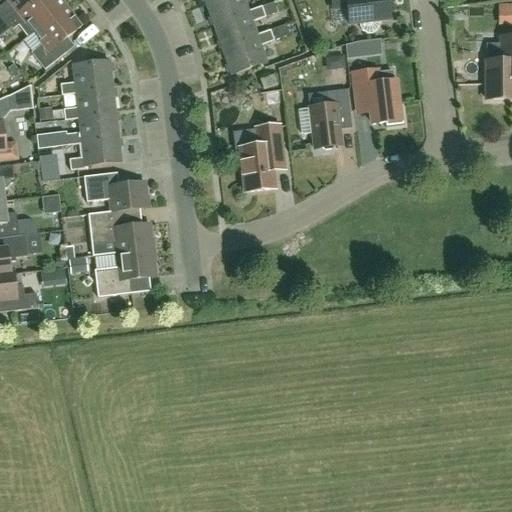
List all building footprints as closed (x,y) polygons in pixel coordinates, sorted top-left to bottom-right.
[(33,35),(65,9),(57,0),(10,0),(8,2),(11,6),(0,14),(0,15),(12,31),(23,22),(33,35)] [(248,14),(248,13),(243,0),(211,0),(204,3),(213,27),(248,14)] [(386,0),(331,0),(333,11),(347,9),(348,26),(359,24),(360,29),(362,32),(365,35),(369,36),(373,35),(376,33),(379,30),(380,26),(379,22),(389,21),(386,0)] [(278,14),(275,4),(248,13),(248,14),(213,27),(221,50),(257,38),(257,37),(252,24),(278,14)] [(65,9),(33,35),(43,47),(31,55),(44,72),(66,55),(59,46),(80,29),(65,9)] [(257,38),(221,50),(231,77),(266,64),(260,47),(290,37),(286,26),(270,32),(257,37),(257,38)] [(511,39),(500,39),(500,64),(486,64),(486,102),(511,101),(511,39)] [(75,95),(113,91),(109,63),(72,67),(74,85),(60,86),(61,98),(75,96),(75,95)] [(397,110),(396,97),(394,84),(392,84),(391,74),(378,75),(377,72),(353,75),(355,100),(369,99),(372,126),(385,125),(385,129),(403,126),(401,109),(397,110)] [(263,91),(277,86),(273,77),(260,82),(263,91)] [(115,117),(113,91),(75,95),(75,96),(77,110),(63,111),(64,123),(78,121),(115,117)] [(326,94),(326,97),(327,108),(298,112),(300,135),(303,137),(312,136),(313,150),(321,149),(324,152),(331,152),(334,148),(341,147),(338,123),(350,122),(347,92),(326,94)] [(0,162),(16,161),(15,152),(9,147),(4,148),(1,124),(10,114),(8,98),(0,101),(0,162)] [(67,148),(81,146),(118,142),(115,117),(78,121),(80,135),(66,137),(67,148)] [(284,172),(281,152),(278,128),(255,131),(257,149),(239,151),(245,195),(273,191),(271,173),(284,172)] [(51,136),(36,138),(37,151),(52,149),(51,136)] [(118,142),(81,146),(82,160),(69,162),(70,173),(85,171),(85,168),(121,164),(118,142)] [(0,168),(0,203),(3,204),(1,190),(6,190),(11,185),(10,181),(13,181),(12,168),(0,168)] [(87,217),(121,213),(147,210),(144,184),(118,187),(116,175),(83,179),(86,204),(109,202),(111,214),(87,217)] [(0,240),(25,237),(37,236),(36,226),(30,221),(16,223),(15,215),(5,216),(3,204),(0,203),(0,240)] [(114,244),(116,256),(152,251),(149,226),(123,229),(121,213),(87,217),(91,246),(114,244)] [(0,277),(12,276),(12,275),(9,276),(7,265),(15,264),(15,260),(27,259),(25,237),(0,240),(0,277)] [(117,269),(94,272),(97,300),(131,296),(129,282),(155,279),(152,251),(116,256),(117,269)] [(0,303),(3,303),(4,314),(37,310),(36,296),(23,297),(22,287),(13,288),(12,276),(0,277),(0,303)]
